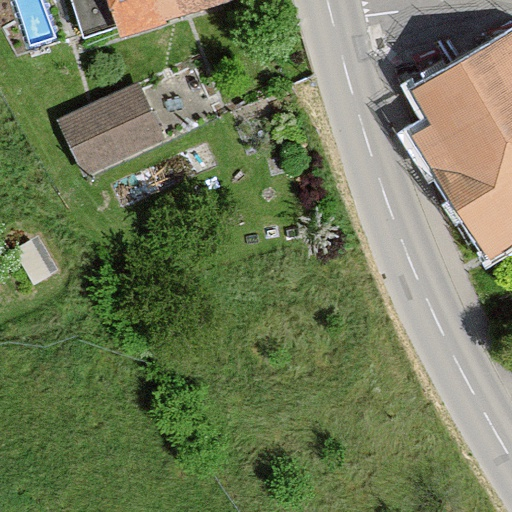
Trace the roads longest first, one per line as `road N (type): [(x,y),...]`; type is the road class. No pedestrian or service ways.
road 1 (tertiary): [(332,16),(378,173),(433,314),(511,458)]
road 2 (residential): [(332,16),(458,0)]
